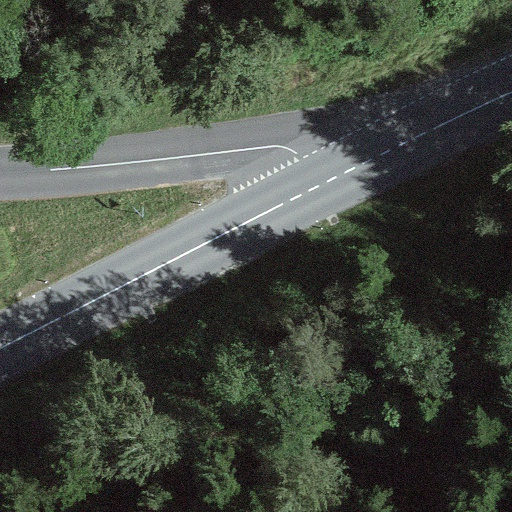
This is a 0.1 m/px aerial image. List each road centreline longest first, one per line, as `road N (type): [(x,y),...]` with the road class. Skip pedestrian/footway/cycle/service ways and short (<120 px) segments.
road 1 (tertiary): [(0,345),(332,178)]
road 2 (residential): [(0,173),(276,147),(332,178)]
road 3 (tertiary): [(332,178),(511,93)]
